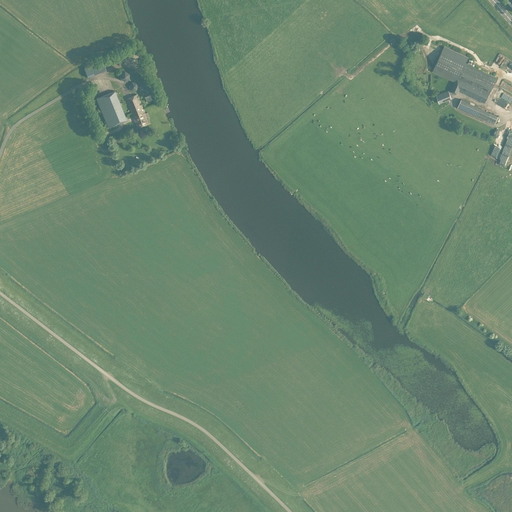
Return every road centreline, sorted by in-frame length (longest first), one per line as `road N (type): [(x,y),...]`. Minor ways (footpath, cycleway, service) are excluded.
road 1 (unclassified): [(289,511),(203,429),(129,391),(0,291)]
road 2 (track): [(497,70),(415,29),(354,74),(342,71)]
